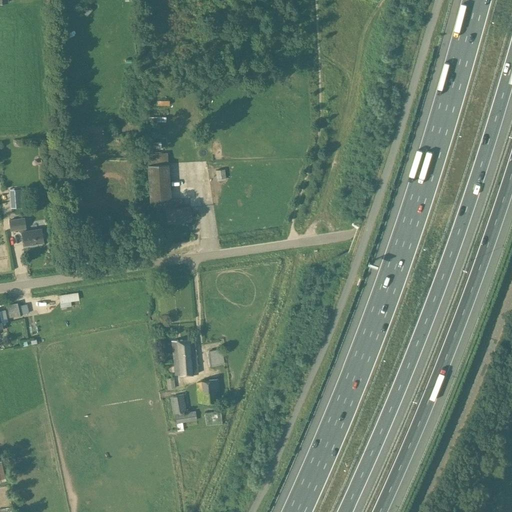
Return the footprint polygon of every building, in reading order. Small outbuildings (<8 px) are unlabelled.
[(149,200),(168,200),(167,151),(147,152),(149,200)] [(215,179),(225,179),(224,168),(214,169),(215,179)] [(20,207),(20,192),(10,192),(10,207),(20,207)] [(181,198),(165,200),(165,206),(181,205),(181,198)] [(190,206),(165,209),(166,222),(192,219),(190,206)] [(41,228),(25,231),(23,218),(9,220),(11,230),(19,229),(22,232),(24,245),(43,242),(41,228)] [(70,301),(79,300),(78,292),(59,295),(60,307),(71,306),(70,301)] [(25,301),(5,305),(8,317),(28,313),(25,301)] [(171,340),(175,374),(197,374),(194,339),(171,340)] [(211,353),(212,368),(225,367),(224,352),(211,353)] [(166,389),(174,388),(172,376),(165,377),(166,389)] [(200,380),(196,383),(198,402),(220,401),(218,379),(200,380)] [(183,394),(169,396),(173,413),(186,411),(183,394)] [(220,411),(204,411),(204,424),(221,423),(220,411)]
